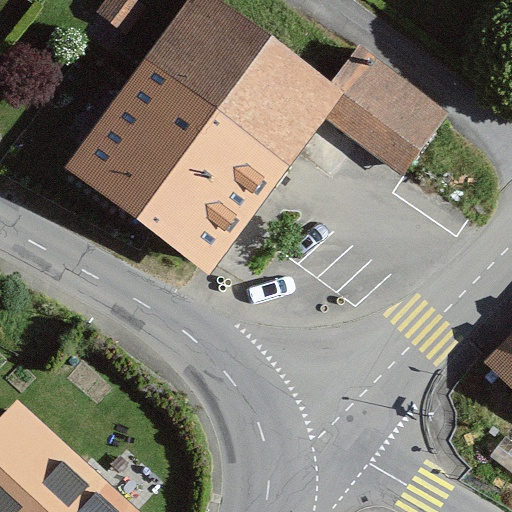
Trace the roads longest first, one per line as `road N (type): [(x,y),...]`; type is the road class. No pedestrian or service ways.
road 1 (tertiary): [(260,431),(187,336),(0,227)]
road 2 (unclassified): [(511,249),(426,329),(337,392),(260,431)]
road 3 (unclassified): [(260,431),(452,511)]
